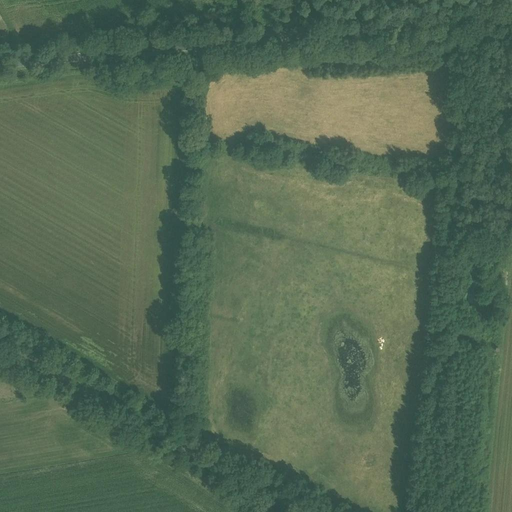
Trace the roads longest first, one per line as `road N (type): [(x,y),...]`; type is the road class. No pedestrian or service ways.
road 1 (tertiary): [(511,13),(0,66)]
road 2 (residential): [(0,338),(302,511)]
